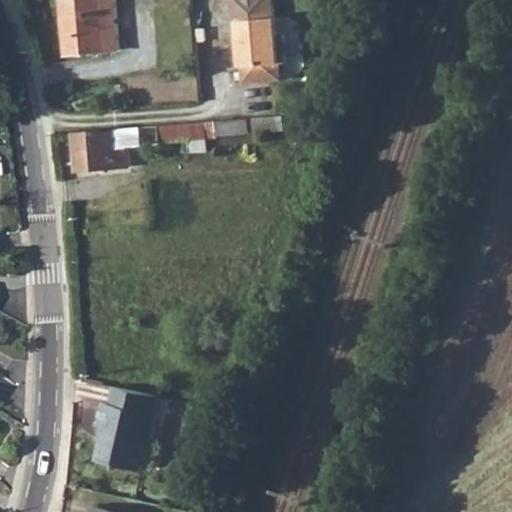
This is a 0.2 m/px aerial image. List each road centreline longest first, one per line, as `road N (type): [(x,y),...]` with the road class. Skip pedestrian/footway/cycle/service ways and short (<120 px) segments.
road 1 (tertiary): [(38,511),(49,433),(47,261),(32,141),(0,25)]
road 2 (unknown): [(30,131),(215,104),(222,77),(217,20)]
